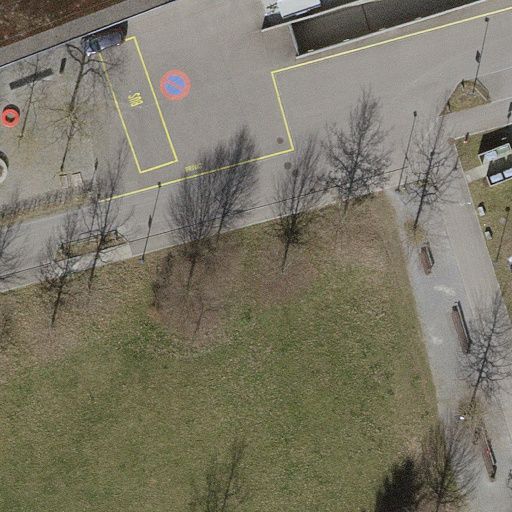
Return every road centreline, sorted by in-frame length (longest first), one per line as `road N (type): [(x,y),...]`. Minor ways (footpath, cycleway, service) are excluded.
road 1 (residential): [(511,55),(456,78),(299,180),(0,262)]
road 2 (unknown): [(374,0),(175,64),(163,85),(173,132),(195,143),(355,148)]
